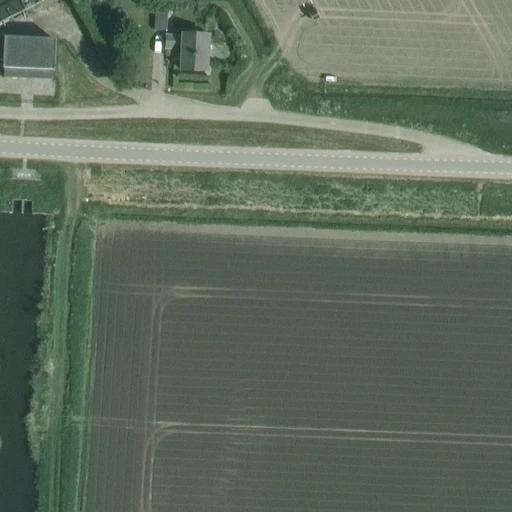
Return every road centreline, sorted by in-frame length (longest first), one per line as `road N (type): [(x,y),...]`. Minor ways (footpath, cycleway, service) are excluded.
road 1 (unclassified): [(494,169),(371,133),(0,114)]
road 2 (tertiary): [(0,146),(494,169)]
